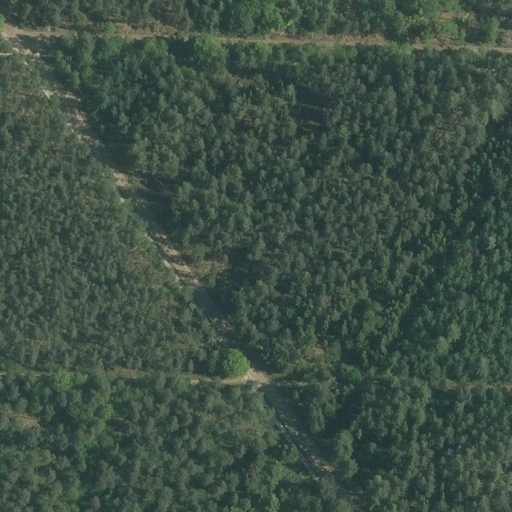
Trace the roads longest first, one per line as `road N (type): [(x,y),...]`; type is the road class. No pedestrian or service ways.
road 1 (track): [(22,39),(511,53)]
road 2 (track): [(262,383),(22,39)]
road 3 (track): [(511,163),(371,386)]
road 4 (track): [(262,383),(511,390)]
road 5 (track): [(0,376),(249,382)]
road 6 (track): [(352,511),(262,383)]
